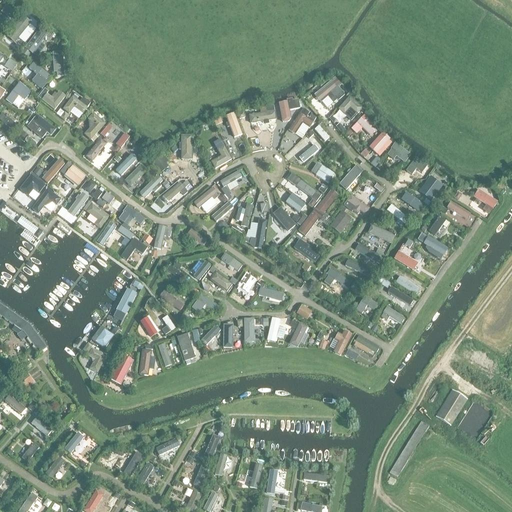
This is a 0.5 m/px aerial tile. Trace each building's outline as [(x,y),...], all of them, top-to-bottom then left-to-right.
[(0,10),(3,15),(0,16),(0,24),(2,27),(18,17),(9,4),(0,10)] [(23,16),(7,36),(15,42),(18,37),(25,42),(37,27),(23,16)] [(12,70),(16,62),(9,58),(5,66),(12,70)] [(40,88),(51,77),(34,61),(24,73),(40,88)] [(314,95),(328,108),(344,92),(339,87),(342,84),(333,75),(314,95)] [(19,80),(6,98),(18,108),(32,90),(19,80)] [(66,96),(58,89),(52,96),(45,89),(39,95),(54,109),(66,96)] [(82,118),(89,100),(81,97),(80,100),(70,95),(63,110),(82,118)] [(300,107),(298,98),(277,101),(280,122),(291,120),(289,109),(300,107)] [(338,108),(351,120),(360,110),(348,98),(338,108)] [(260,108),(261,112),(249,114),(251,123),(276,118),(273,105),(260,108)] [(306,116),(309,111),(303,107),(289,130),(303,138),(313,121),(306,116)] [(65,118),(69,112),(61,108),(58,114),(65,118)] [(3,111),(0,114),(0,118),(11,130),(16,125),(3,111)] [(236,112),(228,114),(233,137),(241,135),(236,112)] [(37,113),(26,127),(35,134),(30,141),(36,145),(47,131),(51,135),(56,128),(37,113)] [(368,113),(350,126),(356,133),(362,128),(368,136),(379,129),(368,113)] [(81,131),(92,140),(107,123),(95,114),(81,131)] [(320,124),(315,127),(323,141),(328,138),(320,124)] [(379,156),(393,141),(382,131),(368,147),(379,156)] [(122,148),(130,135),(124,132),(116,144),(122,148)] [(101,138),(85,156),(91,161),(107,144),(101,138)] [(182,138),(181,158),(192,159),(192,139),(182,138)] [(394,159),(396,156),(405,162),(411,153),(395,142),(386,155),(394,159)] [(303,162),(319,149),(315,143),(299,156),(303,162)] [(211,160),(214,167),(232,160),(226,145),(217,148),(221,156),(211,160)] [(131,153),(115,170),(121,175),(137,159),(131,153)] [(154,163),(162,170),(170,163),(163,155),(154,163)] [(371,163),(375,166),(380,159),(376,156),(371,163)] [(417,157),(406,169),(411,174),(417,168),(421,172),(427,166),(417,157)] [(48,183),(65,163),(59,158),(42,178),(48,183)] [(69,162),(61,172),(79,185),(86,174),(69,162)] [(130,186),(148,169),(142,164),(124,180),(130,186)] [(322,165),(316,174),(329,183),(335,173),(322,165)] [(339,183),(346,189),(364,171),(356,165),(339,183)] [(228,199),(234,196),(230,190),(238,185),(235,180),(242,176),(238,169),(218,182),(228,199)] [(290,172),(283,183),(310,202),(313,198),(316,201),(322,193),(290,172)] [(14,195),(29,207),(46,185),(31,173),(14,195)] [(138,192),(144,199),(164,181),(158,174),(138,192)] [(435,202),(445,185),(429,175),(419,192),(435,202)] [(97,197),(103,190),(89,178),(83,186),(97,197)] [(161,196),(168,205),(187,191),(181,181),(161,196)] [(374,189),(382,192),(384,187),(377,184),(374,189)] [(198,209),(201,206),(205,211),(221,197),(212,186),(193,203),(198,209)] [(30,208),(42,219),(61,198),(49,188),(30,208)] [(332,188),(316,207),(323,213),(338,194),(332,188)] [(486,205),(483,208),(490,213),(498,200),(479,188),(474,197),(486,205)] [(407,190),(401,198),(417,212),(424,204),(407,190)] [(62,207),(57,213),(72,224),(77,217),(75,216),(89,197),(82,191),(68,211),(62,207)] [(285,200),(299,212),(306,205),(292,192),(285,200)] [(366,214),(370,205),(349,195),(345,204),(366,214)] [(102,198),(98,203),(108,211),(112,205),(102,198)] [(221,215),(235,205),(232,200),(218,210),(221,215)] [(466,223),(471,211),(450,201),(445,213),(466,223)] [(101,228),(109,215),(90,202),(81,215),(101,228)] [(401,221),(406,215),(391,203),(386,209),(401,221)] [(238,207),(234,221),(247,225),(253,205),(247,204),(245,209),(238,207)] [(135,221),(141,224),(145,216),(125,205),(118,218),(123,221),(122,224),(131,229),(135,221)] [(288,231),(296,224),(280,207),(273,213),(288,231)] [(342,209),(329,225),(340,233),(352,218),(342,209)] [(314,211),(298,229),(305,235),(321,216),(314,211)] [(326,223),(331,217),(325,213),(321,219),(326,223)] [(440,215),(429,230),(440,238),(451,222),(440,215)] [(404,226),(411,220),(407,216),(400,222),(404,226)] [(249,221),(245,244),(263,247),(268,220),(259,218),(258,223),(249,221)] [(43,233),(26,220),(22,226),(21,227),(38,240),(43,233)] [(103,245),(117,225),(110,221),(97,241),(103,245)] [(170,236),(172,228),(159,224),(153,247),(161,249),(165,235),(170,236)] [(388,251),(395,236),(369,224),(362,238),(388,251)] [(120,225),(117,230),(131,239),(134,234),(120,225)] [(202,246),(207,240),(191,227),(187,233),(202,246)] [(415,242),(441,258),(448,248),(421,231),(415,242)] [(149,244),(152,238),(146,234),(142,239),(149,244)] [(126,245),(130,239),(125,236),(121,242),(126,245)] [(121,256),(135,265),(140,257),(147,246),(133,237),(121,256)] [(317,262),(323,252),(299,239),(293,249),(317,262)] [(407,250),(412,242),(408,239),(403,248),(407,250)] [(357,244),(354,250),(378,262),(381,255),(357,244)] [(394,259),(413,270),(418,261),(399,250),(394,259)] [(226,252),(221,259),(237,271),(242,265),(226,252)] [(348,258),(345,265),(364,275),(368,268),(348,258)] [(200,280),(211,264),(204,260),(194,276),(200,280)] [(170,264),(165,271),(179,281),(184,274),(170,264)] [(322,282),(329,287),(334,279),(348,288),(352,281),(330,267),(326,273),(328,274),(322,282)] [(217,271),(211,278),(227,291),(233,284),(217,271)] [(247,296),(257,279),(246,272),(236,289),(247,296)] [(400,275),(395,282),(416,295),(420,288),(400,275)] [(258,294),(282,301),(284,293),(260,286),(258,294)] [(387,293),(411,303),(414,297),(390,287),(387,293)] [(215,310),(219,305),(201,293),(191,307),(200,312),(205,304),(215,310)] [(355,309),(361,313),(367,304),(374,309),(377,304),(364,296),(355,309)] [(169,303),(179,311),(184,305),(174,297),(169,303)] [(300,304),(296,313),(308,319),(312,310),(300,304)] [(401,324),(405,317),(386,306),(381,316),(387,320),(389,317),(401,324)] [(0,316),(12,324),(16,319),(0,307),(0,316)] [(140,321),(150,337),(159,331),(148,315),(140,321)] [(243,318),(243,342),(254,342),(254,317),(243,318)] [(276,337),(284,338),(285,325),(280,325),(280,318),(262,317),(262,325),(268,326),(267,341),(276,341),(276,337)] [(298,347),(307,325),(298,322),(290,343),(298,347)] [(201,340),(207,345),(221,329),(215,324),(201,340)] [(221,347),(233,347),(233,324),(221,324),(221,347)] [(202,340),(200,329),(192,330),(193,341),(202,340)] [(343,355),(352,335),(338,329),(329,349),(343,355)] [(187,333),(176,337),(186,364),(197,360),(187,333)] [(353,346),(374,356),(379,345),(358,335),(353,346)] [(167,349),(170,348),(167,342),(157,345),(166,367),(173,364),(167,349)] [(88,356),(94,359),(89,368),(98,373),(107,354),(92,347),(88,356)] [(149,368),(153,369),(154,356),(151,356),(151,349),(141,349),(140,373),(149,374),(149,368)] [(122,354),(112,380),(122,384),(132,358),(122,354)] [(435,417),(450,426),(467,400),(452,391),(435,417)] [(11,394),(5,399),(20,413),(25,408),(11,394)] [(429,427),(421,422),(389,473),(397,478),(429,427)] [(76,431),(65,449),(72,453),(83,435),(76,431)] [(211,459),(221,437),(212,433),(202,455),(211,459)] [(155,448),(159,455),(180,445),(176,437),(155,448)] [(32,442),(23,457),(30,461),(39,446),(32,442)] [(132,476),(143,454),(135,450),(124,472),(132,476)] [(222,476),(227,456),(220,454),(215,474),(222,476)] [(57,456),(46,475),(52,479),(64,460),(57,456)] [(143,484),(154,466),(147,462),(136,479),(143,484)] [(251,478),(249,486),(257,488),(263,465),(250,462),(246,477),(251,478)] [(201,465),(192,484),(201,488),(209,469),(201,465)] [(162,479),(165,471),(154,466),(151,474),(162,479)] [(270,468),(265,492),(273,494),(278,470),(270,468)] [(304,480),(328,482),(328,474),(305,472),(304,480)] [(187,487),(185,494),(191,497),(186,509),(193,511),(194,511),(202,494),(187,487)] [(86,511),(92,511),(105,494),(97,489),(83,509),(86,511)] [(19,511),(27,511),(37,495),(30,491),(19,511)] [(208,511),(209,511),(218,495),(211,491),(203,509),(208,511)] [(264,497),(262,511),(270,511),(272,498),(264,497)] [(302,501),(300,509),(312,511),(320,511),(322,505),(302,501)]
